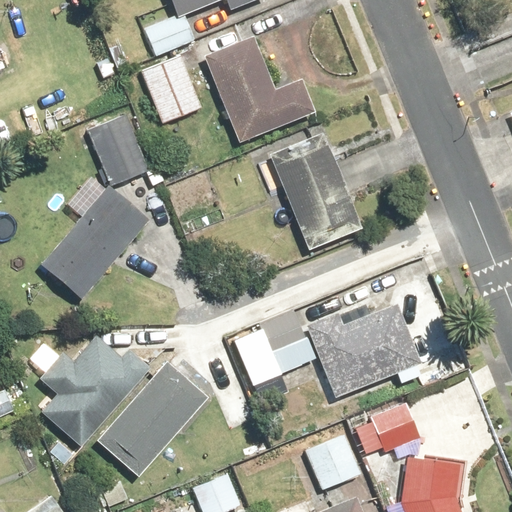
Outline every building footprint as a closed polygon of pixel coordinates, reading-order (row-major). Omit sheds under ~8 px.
[(255,0),(158,0),(168,22),(221,0),(227,12),(255,0)] [(251,39),(200,59),(235,146),(312,115),(298,80),(272,91),(251,39)] [(187,56),(145,71),(166,127),(207,112),(187,56)] [(135,117),(94,132),(113,182),(153,167),(135,117)] [(319,135),(265,157),(304,253),(358,231),(319,135)] [(76,304),(143,222),(100,187),(34,269),(76,304)] [(334,315),(301,328),(331,400),(417,364),(393,305),(339,327),(334,315)] [(80,447),(153,365),(128,342),(120,352),(97,332),(72,360),(63,352),(42,377),(56,390),(39,410),(80,447)] [(133,479),(203,397),(160,361),(90,443),(133,479)] [(0,393),(0,420),(14,414),(16,420),(33,413),(20,385),(0,393)] [(372,419),(374,425),(357,431),(367,457),(384,450),(387,458),(426,443),(411,404),(372,419)] [(347,437),(311,453),(328,492),(350,482),(364,476),(347,437)] [(453,511),(450,502),(456,467),(402,458),(395,504),(397,511),(453,511)] [(242,511),(231,474),(205,482),(214,511),(242,511)] [(68,511),(56,494),(31,511),(68,511)] [(357,511),(351,498),(316,511),(357,511)]
